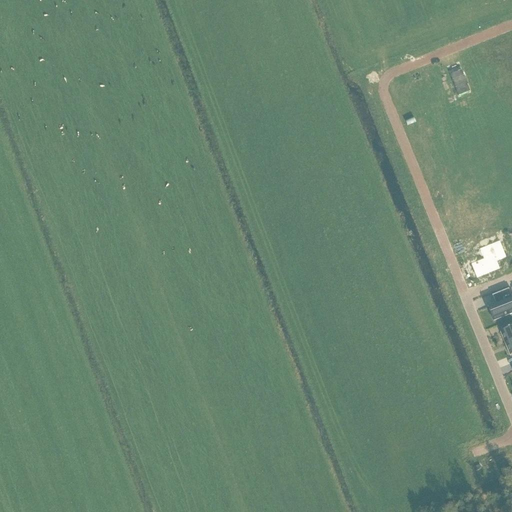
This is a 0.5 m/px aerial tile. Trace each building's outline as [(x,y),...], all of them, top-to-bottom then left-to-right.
[(497,80),(511,74),(511,73),(509,67),(511,65),(511,48),(487,59),(493,73),(494,73),(497,80)] [(429,82),(402,93),(408,108),(435,97),(429,82)] [(425,128),(418,130),(424,144),(431,141),(431,142),(437,140),(437,139),(444,136),(440,127),(443,126),(439,115),(422,121),(425,128)] [(437,175),(457,167),(452,153),(450,154),(446,145),(435,149),(438,159),(432,161),(437,175)] [(480,249),(483,259),(471,264),(477,279),(500,269),(497,262),(507,258),(500,241),(480,249)] [(496,305),(488,308),(494,322),(511,314),(511,296),(509,290),(492,296),(496,305)] [(506,345),(511,342),(511,328),(501,333),(506,345)]
